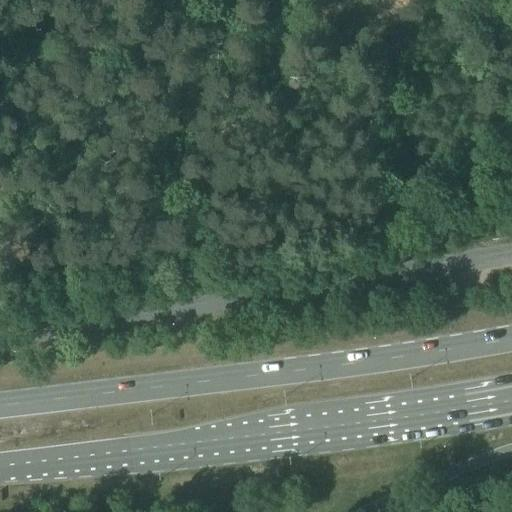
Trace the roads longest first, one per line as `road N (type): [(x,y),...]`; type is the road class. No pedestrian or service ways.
road 1 (unclassified): [(511,256),(0,341)]
road 2 (primary): [(511,337),(0,406)]
road 3 (primary): [(0,468),(511,401)]
